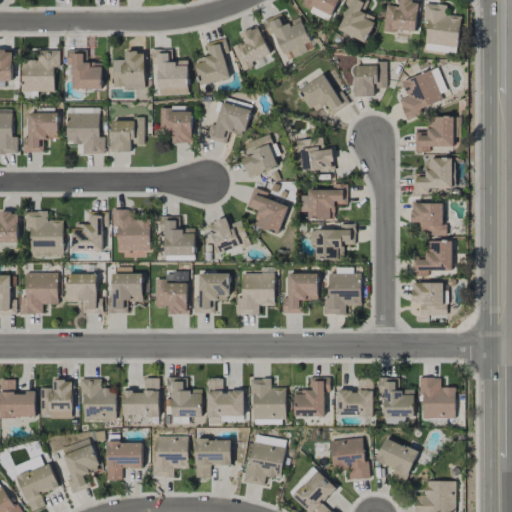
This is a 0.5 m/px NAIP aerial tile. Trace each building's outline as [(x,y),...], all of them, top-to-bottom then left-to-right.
[(304,0),(301,7),(329,21),(339,0),(304,0)] [(352,0),(338,30),(365,42),(375,21),(360,14),(366,0),(352,0)] [(419,1),(408,0),(399,0),(399,6),(386,5),(383,32),(393,33),(394,30),(415,32),(419,1)] [(460,16),(446,15),(446,5),(425,3),(424,19),(427,19),(424,51),(457,54),(460,16)] [(311,42),(300,17),(285,24),(280,13),(262,21),(269,36),(275,33),(287,60),(307,51),(304,45),(311,42)] [(271,56),(258,26),(239,34),(243,42),(232,47),(242,69),(271,56)] [(205,44),(209,59),(194,62),(200,86),(229,79),(223,53),(228,51),(225,39),(205,44)] [(187,61),(169,61),(169,49),(151,50),(152,65),(158,65),(159,95),(188,94),(187,61)] [(0,80),(12,81),(13,51),(0,50),(0,80)] [(102,63),(85,63),(85,50),(67,50),(66,65),(72,65),(72,89),(102,89),(102,63)] [(21,91),(54,91),(54,67),(59,67),(59,51),(38,51),(38,61),(21,61),(21,91)] [(113,89),(145,88),(144,51),(125,52),(125,60),(112,60),(113,89)] [(386,88),(386,63),(353,64),(354,97),(374,96),(374,88),(386,88)] [(443,100),(440,94),(446,91),(438,68),(401,81),(407,97),(399,100),(406,120),(422,114),(420,109),(443,100)] [(349,103),(341,91),(336,94),(323,74),(298,90),(313,112),(325,105),(332,115),(349,103)] [(227,132),(244,136),(250,109),(219,102),(211,140),(224,143),(227,132)] [(192,112),(170,112),(170,108),(159,108),(159,132),(173,132),(173,143),(191,143),(192,112)] [(0,153),(17,154),(17,137),(12,137),(12,113),(9,113),(9,110),(0,110),(0,153)] [(58,112),(28,113),(28,137),(23,137),(23,152),(41,152),(41,140),(58,139),(58,112)] [(83,154),(104,154),(104,137),(99,137),(99,113),(67,113),(67,143),(83,143),(83,154)] [(454,146),(453,117),(427,117),(427,132),(415,132),(415,152),(430,152),(430,147),(454,146)] [(144,119),(111,120),(111,152),(131,152),(131,144),(144,144),(144,119)] [(249,178),(277,166),(268,144),(272,142),(268,134),(244,145),(249,156),(241,160),(249,178)] [(331,149),(319,150),(319,147),(301,149),(303,171),(334,168),(331,149)] [(452,158),(428,158),(428,176),(415,176),(415,194),(428,194),(428,189),(446,189),(446,188),(452,188),(452,158)] [(266,199),(268,192),(253,188),(247,207),(258,210),(253,225),(279,233),(288,206),(266,199)] [(334,219),(334,203),(347,204),(347,190),(309,189),(308,197),(300,197),(300,211),(308,211),(308,219),(334,219)] [(411,223),(420,223),(420,235),(446,235),(446,225),(442,225),(443,203),(412,203),(411,223)] [(117,251),(150,251),(150,221),(134,221),(135,210),(113,210),(112,226),(117,226),(117,251)] [(63,220),(48,220),(48,211),(26,211),(26,228),(30,228),(30,257),(63,257),(63,220)] [(18,212),(0,212),(0,247),(19,247),(18,212)] [(102,226),(108,226),(108,212),(89,212),(89,224),(83,224),(83,228),(72,228),(72,251),(103,250),(102,226)] [(195,260),(194,228),(186,228),(186,230),(177,230),(176,216),(159,217),(160,232),(165,232),(165,260),(195,260)] [(241,220),(229,225),(226,218),(208,225),(219,255),(250,244),(241,220)] [(342,229),(316,230),(317,260),(344,260),(343,245),(355,245),(355,224),(342,224),(342,229)] [(452,241),(428,241),(428,260),(413,259),(413,276),(428,277),(428,270),(452,271),(452,241)] [(26,297),(20,297),(21,314),(43,314),(42,305),(58,304),(58,272),(25,273),(26,297)] [(188,272),(166,272),(166,279),(155,279),(155,306),(168,306),(168,314),(187,315),(188,272)] [(199,298),(193,298),(193,313),(212,313),(212,300),(229,301),(229,274),(199,273),(199,298)] [(237,315),(259,314),(258,306),(275,306),(274,273),(241,274),(242,296),(236,296),(237,315)] [(317,300),(318,274),(288,273),(287,298),(282,298),(282,313),(301,313),(301,300),(317,300)] [(10,275),(0,274),(0,311),(14,312),(14,299),(11,299),(10,275)] [(97,274),(66,274),(67,302),(82,302),(82,314),(103,313),(102,297),(97,297),(97,274)] [(142,301),(143,274),(113,274),(113,298),(107,298),(107,314),(125,314),(125,301),(142,301)] [(327,274),(326,314),(345,314),(345,305),(360,306),(361,274),(327,274)] [(413,282),(412,303),(421,303),(421,315),(448,315),(448,282),(413,282)] [(329,377),(309,377),(309,390),(294,390),(294,417),(324,417),(324,393),(330,393),(329,377)] [(159,378),(144,378),(144,391),(123,391),(123,416),(159,416),(159,378)] [(243,416),(243,391),(222,392),(222,378),(207,379),(208,424),(220,423),(220,416),(243,416)] [(372,378),(358,378),(358,390),(337,391),(337,416),(373,416),(372,378)] [(414,389),(400,390),(400,378),(378,379),(379,403),(384,403),(384,417),(414,416),(414,389)] [(455,388),(440,387),(440,378),(422,378),(421,419),(455,419),(455,388)] [(15,380),(0,379),(0,390),(0,418),(36,418),(36,392),(15,393),(15,380)] [(101,379),(81,379),(82,420),(116,419),(115,387),(101,387),(101,379)] [(285,387),(271,388),(271,379),(251,379),(252,420),(286,419),(285,387)] [(72,380),(53,380),(53,388),(41,388),(40,417),(72,417),(72,380)] [(202,417),(202,389),(194,389),(194,392),(183,392),(183,380),(167,380),(167,388),(172,388),(172,423),(188,424),(188,417),(202,417)] [(279,478),(286,441),(253,435),(246,483),(264,486),(265,476),(279,478)] [(188,436),(155,436),(154,477),(173,477),(174,468),(188,469),(188,436)] [(71,477),(67,479),(72,493),(88,487),(84,476),(100,470),(89,438),(61,448),(71,477)] [(369,478),(369,460),(364,461),(363,438),(331,440),(332,470),(348,470),(348,479),(369,478)] [(418,452),(386,438),(376,461),(396,469),(392,478),(405,483),(418,452)] [(231,439),(195,440),(195,478),(210,478),(210,465),(231,465),(231,439)] [(142,442),(107,442),(107,480),(122,480),(122,468),(142,468),(142,442)] [(45,506),(40,494),(59,487),(50,463),(17,476),(31,511),(45,506)] [(308,511),(330,511),(331,511),(322,503),(336,488),(318,471),(293,497),(308,511)] [(455,511),(456,481),(425,481),(425,496),(415,496),(414,511),(455,511)] [(20,511),(3,486),(0,487),(0,511),(20,511)]
